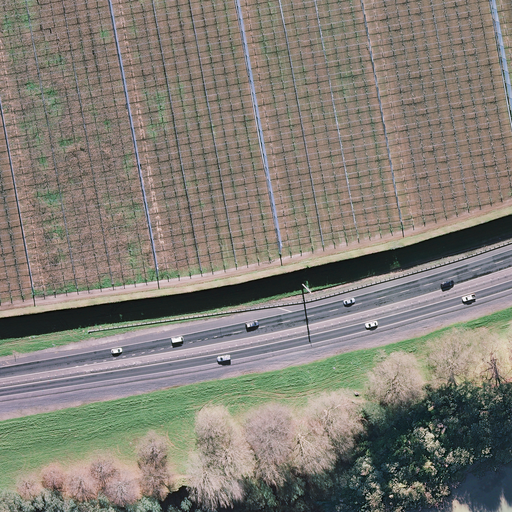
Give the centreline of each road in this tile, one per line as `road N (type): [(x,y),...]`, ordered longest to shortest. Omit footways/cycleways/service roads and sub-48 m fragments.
road 1 (trunk): [(0,371),(226,335),(391,297),(511,256)]
road 2 (trunk): [(511,285),(298,343),(0,392)]
